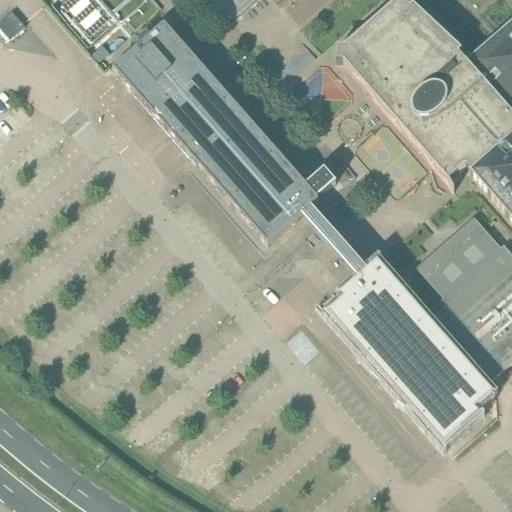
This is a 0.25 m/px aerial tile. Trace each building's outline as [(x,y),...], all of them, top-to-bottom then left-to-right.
[(202,0),(228,29),(261,0),(269,0),(273,4),(276,0),(202,0)] [(332,297),(319,309),(336,329),(355,350),(376,374),(409,413),(429,435),(437,444),(442,450),(478,419),(474,414),(491,399),(492,398),(484,389),(500,375),(501,375),(511,365),(511,118),(511,117),(511,23),(465,65),(458,57),(460,54),(413,7),(411,10),(400,4),(402,0),(400,0),(399,3),(343,52),(336,51),(335,66),(342,67),(446,186),(452,195),(453,194),(448,185),(465,170),(470,175),(469,176),(511,225),(511,257),(511,258),(503,248),(498,253),(473,225),(419,271),(444,300),(438,305),(443,310),(427,324),(376,266),(367,274),(357,283),(341,297),(336,301),(332,297)] [(12,14),(0,24),(0,31),(10,42),(25,29),(12,14)] [(164,28),(113,73),(267,249),(301,219),(357,283),(367,274),(311,210),(318,204),(317,203),(336,187),(324,173),(305,190),(164,28)] [(102,47),(90,57),(97,66),(109,55),(102,47)]
